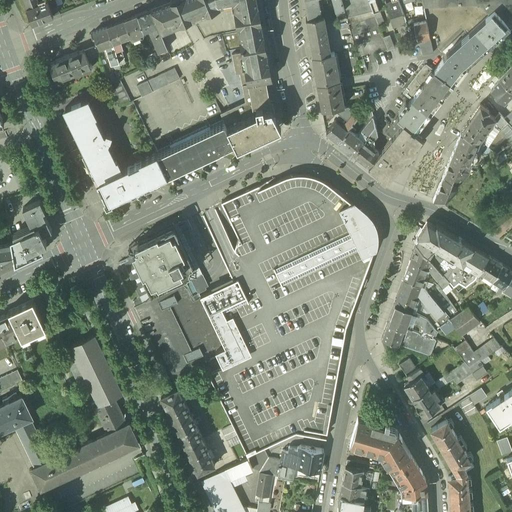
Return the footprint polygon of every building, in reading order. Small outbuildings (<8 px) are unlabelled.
[(39,4),(37,0),(23,0),(27,9),(39,4)] [(52,0),(48,2),(52,14),(60,11),(58,7),(55,0),(52,0)] [(173,4),(181,23),(192,18),(184,0),(173,0),(172,1),(172,2),(173,4)] [(221,6),(223,6),(221,0),(184,0),(192,18),(221,6)] [(233,4),(239,33),(262,29),(257,0),(221,0),(223,6),(233,4)] [(306,19),(312,50),(330,47),(322,4),(327,2),(326,0),(307,0),(310,18),(306,19)] [(331,0),(335,12),(338,12),(344,10),(341,0),(331,0)] [(346,17),(362,75),(372,72),(363,40),(360,29),(379,24),(376,17),(374,12),(372,6),(369,0),(341,0),(344,10),(346,17)] [(391,0),(392,2),(386,4),(390,19),(404,15),(400,4),(399,0),(391,0)] [(495,9),(511,27),(511,25),(511,0),(421,0),(423,8),(480,5),(489,14),(495,9)] [(26,9),(32,25),(53,17),(52,14),(48,2),(47,1),(39,4),(27,9),(26,9)] [(151,9),(160,31),(169,27),(181,23),(173,4),(170,6),(167,3),(151,9)] [(381,15),(379,11),(377,5),(372,6),(374,12),(376,17),(381,15)] [(151,9),(138,14),(145,31),(149,29),(150,29),(151,30),(149,31),(155,44),(158,52),(167,49),(160,31),(151,9)] [(449,51),(434,70),(453,84),(464,70),(511,27),(495,9),(489,14),(449,51)] [(338,12),(340,19),(346,17),(344,10),(338,12)] [(138,14),(130,17),(138,36),(141,35),(140,33),(142,32),(145,31),(138,14)] [(135,37),(138,36),(130,17),(127,19),(135,37)] [(132,39),(135,37),(127,19),(124,20),(131,36),(132,38),(132,39)] [(125,38),(131,36),(124,20),(107,27),(113,43),(116,53),(122,51),(119,41),(125,38)] [(414,24),(418,41),(430,37),(426,21),(414,24)] [(360,29),(363,40),(383,35),(379,24),(360,29)] [(118,59),(116,53),(113,43),(107,27),(93,33),(99,49),(106,46),(111,64),(119,63),(118,59)] [(239,33),(248,83),(266,80),(272,79),(262,29),(239,33)] [(383,37),(388,50),(396,48),(391,34),(383,37)] [(433,52),(430,37),(418,41),(423,55),(433,52)] [(84,50),(88,60),(99,56),(95,46),(84,50)] [(331,53),(330,47),(312,50),(313,56),(331,53)] [(50,64),(56,78),(63,75),(64,78),(84,70),(83,67),(90,64),(88,60),(84,50),(78,53),(78,52),(56,61),(56,62),(50,64)] [(313,56),(318,83),(339,79),(334,52),(331,53),(313,56)] [(511,89),(511,62),(498,77),(499,78),(511,89)] [(111,64),(114,73),(121,70),(120,66),(119,63),(111,64)] [(424,65),(414,78),(423,84),(434,70),(426,64),(424,65)] [(164,73),(166,78),(177,73),(175,68),(164,73)] [(442,99),(453,84),(434,70),(423,84),(442,99)] [(109,84),(115,81),(112,73),(106,75),(109,84)] [(164,86),(169,84),(166,78),(164,73),(158,76),(164,86)] [(180,79),(177,73),(166,78),(169,84),(180,79)] [(158,89),(164,86),(158,76),(153,78),(158,89)] [(153,92),(158,89),(153,78),(148,81),(150,86),(153,92)] [(411,99),(423,84),(414,78),(403,92),(411,99)] [(504,102),(511,93),(511,89),(499,78),(494,83),(495,84),(491,88),(496,93),(496,94),(504,102)] [(109,84),(112,89),(123,84),(120,79),(115,81),(109,84)] [(341,89),(339,79),(318,83),(319,93),(341,89)] [(225,121),(235,143),(270,126),(269,123),(274,121),(270,99),(266,80),(248,83),(242,85),(246,101),(229,109),(221,113),(225,121)] [(137,86),(139,91),(150,86),(148,81),(137,86)] [(125,90),(123,84),(112,89),(115,95),(125,90)] [(430,114),(442,99),(423,84),(411,99),(430,114)] [(153,92),(150,86),(139,91),(142,97),(153,92)] [(344,106),(341,89),(319,93),(322,109),(344,106)] [(128,96),(125,90),(115,95),(118,101),(128,96)] [(131,102),(128,96),(118,101),(120,107),(131,102)] [(97,182),(105,199),(109,197),(111,201),(112,201),(131,192),(137,189),(144,186),(151,183),(154,181),(160,178),(168,174),(158,153),(157,153),(121,170),(117,161),(114,162),(105,143),(109,141),(110,138),(112,133),(107,132),(105,137),(102,138),(92,116),(95,114),(89,103),(88,99),(65,108),(69,117),(71,116),(78,130),(76,131),(80,139),(82,138),(86,145),(83,146),(86,151),(82,153),(87,163),(89,162),(94,172),(92,173),(96,183),(97,182)] [(272,99),(270,99),(274,121),(269,123),(270,126),(235,143),(237,148),(281,127),(278,122),(274,113),(275,112),(272,99)] [(416,132),(430,114),(411,99),(408,103),(406,102),(399,111),(401,113),(398,117),(416,132)] [(335,109),(347,120),(353,112),(358,116),(369,101),(335,109)] [(357,116),(366,124),(373,116),(369,101),(358,116),(357,116)] [(480,104),(470,118),(487,130),(491,123),(500,130),(504,126),(497,119),(495,118),(487,112),(489,110),(480,104)] [(326,131),(338,141),(349,128),(350,126),(357,116),(358,116),(353,112),(347,120),(343,125),(336,120),(326,131)] [(497,119),(504,126),(508,122),(504,118),(499,112),(495,118),(497,119)] [(357,135),(354,132),(349,128),(338,141),(353,153),(365,137),(375,124),(373,116),(366,124),(357,135)] [(391,137),(404,148),(416,132),(398,117),(385,132),(391,137)] [(480,140),(487,130),(470,118),(461,133),(480,140)] [(158,153),(168,174),(221,149),(235,143),(225,121),(210,128),(210,126),(191,135),(170,145),(171,147),(158,153)] [(500,130),(510,141),(511,143),(511,126),(508,122),(504,126),(500,130)] [(487,130),(480,140),(481,141),(485,144),(488,147),(500,130),(491,123),(487,130)] [(353,153),(369,166),(379,152),(369,144),(377,134),(375,125),(375,124),(365,137),(353,153)] [(423,137),(416,132),(404,148),(410,153),(423,137)] [(461,133),(449,161),(467,168),(470,163),(471,163),(472,161),(474,162),(476,156),(477,154),(476,153),(475,153),(480,140),(461,133)] [(369,166),(381,176),(404,148),(391,137),(379,152),(369,166)] [(480,157),(485,144),(481,141),(480,140),(475,153),(476,153),(477,154),(476,156),(480,157)] [(410,153),(404,148),(381,176),(388,181),(410,153)] [(469,169),(467,168),(449,161),(443,175),(452,179),(453,175),(459,177),(460,175),(463,177),(468,172),(469,169)] [(374,249),(371,250),(371,251),(362,256),(358,247),(282,283),(275,267),(350,231),(340,209),(349,204),(349,205),(354,203),(352,202),(329,184),(326,181),(322,180),(318,178),(314,176),(310,175),(305,174),(300,174),(296,174),(291,175),(287,176),(282,178),(258,190),(256,186),(221,202),(239,238),(234,250),(228,269),(232,278),(233,280),(238,278),(249,301),(248,301),(248,300),(224,311),(245,355),(222,366),(222,367),(208,374),(217,393),(220,400),(232,425),(235,431),(238,436),(240,442),(246,453),(255,448),(257,451),(266,447),(296,433),(303,434),(304,429),(327,433),(346,326),(374,251),(374,249)] [(450,184),(452,179),(443,175),(433,200),(438,203),(458,188),(450,184)] [(113,203),(112,201),(111,201),(109,197),(105,199),(104,199),(106,205),(113,203)] [(12,243),(15,263),(43,250),(41,245),(47,243),(43,235),(52,230),(43,212),(45,211),(40,200),(23,209),(32,229),(11,239),(12,243)] [(354,201),(352,202),(354,203),(349,205),(359,226),(360,225),(362,229),(361,230),(363,235),(365,239),(367,239),(369,243),(367,244),(371,250),(374,249),(374,251),(377,249),(378,243),(379,239),(378,234),(377,229),(376,225),(373,219),(371,216),(367,212),(354,201)] [(359,226),(349,205),(349,204),(340,209),(350,231),(275,267),(282,283),(358,247),(362,256),(371,251),(371,250),(367,244),(369,243),(367,239),(365,239),(363,235),(361,230),(362,229),(360,225),(359,226)] [(198,273),(206,288),(208,287),(182,233),(192,228),(188,218),(175,224),(197,270),(198,273)] [(416,244),(416,245),(429,258),(435,248),(478,274),(479,272),(489,256),(443,228),(437,224),(436,225),(436,226),(431,223),(427,221),(427,222),(417,237),(420,239),(416,244)] [(156,234),(175,224),(173,222),(128,244),(129,246),(138,242),(148,237),(150,241),(158,237),(156,234)] [(133,256),(151,292),(170,283),(169,282),(170,281),(170,280),(170,279),(174,277),(175,278),(176,277),(176,278),(177,278),(178,279),(197,270),(175,224),(156,234),(158,237),(150,241),(148,237),(138,242),(138,243),(136,244),(137,247),(131,250),(134,255),(133,256)] [(128,252),(148,294),(151,292),(133,256),(134,255),(131,250),(137,247),(136,244),(138,243),(138,242),(129,246),(131,250),(128,252)] [(0,270),(15,263),(12,243),(0,245),(0,270)] [(434,264),(429,258),(416,245),(411,260),(427,266),(426,268),(428,269),(430,271),(437,279),(435,280),(440,286),(442,289),(448,284),(441,275),(440,276),(432,266),(434,264)] [(450,282),(454,287),(459,282),(466,286),(475,279),(478,274),(435,248),(429,258),(434,264),(443,273),(450,282)] [(152,295),(151,292),(148,294),(128,252),(123,254),(126,259),(122,261),(119,263),(120,274),(129,297),(134,308),(139,318),(141,322),(170,382),(204,366),(208,374),(222,367),(222,366),(215,353),(223,349),(196,293),(206,288),(198,273),(152,295)] [(484,275),(493,280),(503,264),(489,256),(479,272),(484,275)] [(425,271),(426,268),(427,266),(411,260),(404,278),(421,284),(425,271)] [(441,275),(448,284),(448,283),(450,282),(443,273),(434,264),(432,266),(440,276),(441,275)] [(493,280),(500,285),(503,287),(511,274),(511,270),(503,264),(493,280)] [(170,283),(151,292),(152,295),(198,273),(197,270),(178,279),(177,278),(176,278),(176,277),(175,278),(174,277),(170,279),(170,280),(170,281),(169,282),(170,283)] [(424,285),(430,292),(440,286),(435,280),(437,279),(430,271),(428,272),(425,271),(421,284),(424,285)] [(511,274),(503,287),(511,292),(511,274)] [(489,283),(493,280),(484,275),(481,278),(489,283)] [(215,353),(222,366),(245,355),(224,311),(248,300),(248,301),(249,301),(238,278),(233,280),(212,290),(200,296),(225,348),(223,349),(215,353)] [(233,280),(232,278),(211,288),(212,290),(233,280)] [(424,285),(421,284),(404,278),(395,303),(411,309),(414,311),(420,295),(433,311),(427,317),(436,328),(440,325),(450,318),(450,317),(440,304),(430,292),(424,285)] [(453,289),(448,283),(448,284),(442,289),(446,295),(453,289)] [(442,289),(440,286),(430,292),(440,304),(448,298),(446,295),(442,289)] [(414,311),(427,317),(433,311),(420,295),(414,311)] [(482,309),(484,313),(489,310),(483,301),(480,303),(483,308),(482,309)] [(32,302),(10,313),(19,332),(22,338),(44,328),(32,302)] [(424,325),(427,317),(414,311),(411,309),(395,303),(391,315),(407,321),(408,318),(416,321),(424,325)] [(480,303),(475,307),(471,309),(478,317),(484,313),(482,309),(483,308),(480,303)] [(480,320),(478,317),(471,309),(468,305),(458,312),(450,317),(450,318),(456,325),(462,333),(480,320)] [(14,335),(19,332),(10,313),(0,317),(0,333),(3,339),(4,342),(15,337),(14,335)] [(391,315),(389,321),(404,327),(407,321),(391,315)] [(424,325),(423,327),(435,332),(436,328),(427,317),(424,325)] [(413,330),(416,321),(408,318),(407,321),(404,327),(413,330)] [(446,333),(456,325),(450,318),(440,325),(446,333)] [(400,338),(404,327),(389,321),(388,321),(382,338),(398,344),(413,349),(416,343),(405,339),(405,340),(400,338)] [(417,343),(421,333),(413,330),(404,327),(400,338),(405,340),(405,339),(416,343),(417,343)] [(433,338),(435,332),(423,327),(421,333),(430,337),(433,338)] [(425,353),(430,337),(421,333),(417,343),(416,343),(413,349),(425,353)] [(63,351),(90,408),(95,406),(108,400),(115,397),(122,393),(94,335),(71,346),(63,351)] [(430,337),(425,353),(431,355),(436,339),(433,338),(430,337)] [(482,348),(475,353),(481,360),(488,355),(495,351),(501,347),(494,338),(481,348),(482,348)] [(454,347),(460,354),(471,347),(466,339),(454,347)] [(502,346),(501,347),(495,351),(498,356),(506,350),(502,346)] [(470,367),(481,360),(475,353),(471,347),(460,354),(465,361),(469,366),(470,367)] [(483,365),(491,360),(488,355),(481,360),(483,365)] [(399,364),(406,374),(416,367),(409,357),(399,364)] [(483,365),(481,360),(470,367),(471,368),(470,368),(473,372),(483,365)] [(454,377),(469,366),(465,361),(443,376),(447,381),(454,377)] [(483,365),(473,372),(472,372),(477,378),(487,371),(483,365)] [(454,377),(458,382),(472,372),(473,372),(470,368),(471,368),(470,367),(469,366),(454,377)] [(412,396),(412,397),(429,385),(422,375),(425,374),(420,367),(407,376),(410,380),(405,384),(408,390),(412,397),(412,396)] [(0,378),(0,392),(23,381),(18,371),(0,378)] [(429,371),(425,374),(422,375),(429,385),(432,384),(436,381),(429,371)] [(432,384),(435,389),(447,381),(443,376),(436,381),(432,384)] [(432,384),(429,385),(412,397),(416,403),(419,408),(419,409),(419,410),(420,411),(421,412),(422,413),(423,414),(440,403),(445,399),(441,394),(439,395),(435,389),(432,384)] [(178,388),(184,401),(191,399),(184,385),(178,388)] [(472,401),(474,404),(486,396),(481,387),(469,395),(470,396),(472,401)] [(161,397),(173,423),(191,414),(184,401),(178,388),(161,397)] [(511,388),(486,406),(500,427),(511,418),(511,388)] [(206,398),(209,405),(220,400),(217,393),(206,398)] [(0,431),(14,424),(29,417),(32,416),(22,395),(0,405),(0,431)] [(459,402),(462,407),(472,401),(470,396),(459,402)] [(127,423),(115,397),(108,400),(117,418),(121,426),(127,423)] [(95,406),(104,425),(117,418),(108,400),(95,406)] [(462,407),(465,412),(475,406),(474,404),(472,401),(462,407)] [(478,411),(475,406),(465,412),(468,417),(478,411)] [(173,423),(185,447),(202,439),(191,414),(173,423)] [(48,456),(29,417),(14,424),(17,430),(23,427),(33,448),(39,461),(48,456)] [(121,426),(117,418),(104,425),(107,432),(121,426)] [(404,486),(404,494),(412,494),(415,493),(427,492),(426,479),(397,430),(387,428),(383,426),(358,419),(351,441),(384,450),(383,452),(395,472),(404,486)] [(431,429),(455,469),(463,464),(471,460),(447,419),(431,429)] [(127,423),(121,426),(107,432),(95,438),(95,437),(78,446),(50,460),(40,464),(35,467),(31,469),(41,489),(42,488),(139,442),(129,422),(127,423)] [(222,430),(224,436),(235,431),(232,425),(222,430)] [(27,451),(33,448),(23,427),(17,430),(27,451)] [(238,436),(235,431),(224,436),(227,441),(238,436)] [(240,442),(238,436),(227,441),(230,447),(240,442)] [(501,455),(511,451),(506,436),(496,440),(501,455)] [(215,465),(202,439),(185,447),(198,473),(215,465)] [(320,471),(324,451),(323,450),(301,446),(297,448),(289,447),(288,452),(282,451),(281,460),(280,464),(295,467),(320,471)] [(27,451),(35,467),(40,464),(39,461),(33,448),(27,451)] [(260,473),(261,473),(272,475),(279,476),(278,479),(286,480),(293,481),(295,467),(280,464),(281,460),(269,458),(260,473)] [(201,480),(216,511),(244,511),(242,506),(233,487),(229,481),(245,474),(253,470),(248,459),(201,480)] [(464,466),(467,470),(467,471),(475,467),(471,460),(463,464),(464,466)] [(345,466),(343,481),(366,485),(376,487),(378,472),(345,466)] [(470,511),(467,470),(464,466),(456,471),(457,472),(451,475),(452,476),(448,476),(451,511),(470,511)] [(256,495),(260,496),(263,496),(266,497),(268,486),(270,487),(272,475),(261,473),(259,491),(257,490),(256,495)] [(229,481),(233,487),(248,480),(245,474),(229,481)] [(364,498),(366,485),(343,481),(340,494),(364,498)] [(364,498),(340,494),(338,507),(340,507),(339,511),(365,511),(366,511),(364,511),(365,506),(363,506),(364,498)] [(407,501),(413,501),(413,499),(412,494),(404,494),(401,494),(402,502),(407,501)] [(262,502),(263,496),(260,496),(257,509),(256,511),(268,511),(269,511),(270,504),(262,502)] [(106,508),(108,511),(135,511),(128,497),(106,508)] [(428,511),(428,499),(416,499),(413,499),(413,501),(413,511),(428,511)]
